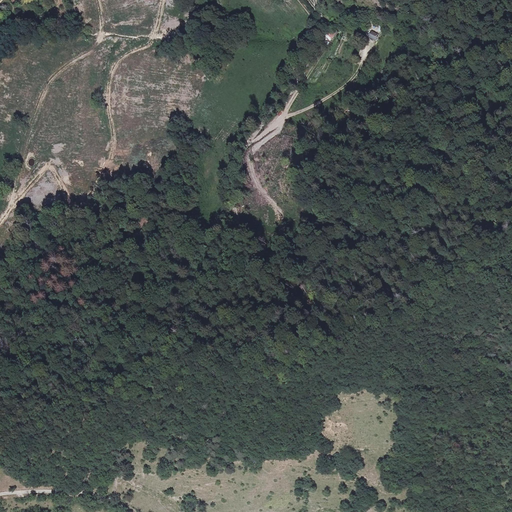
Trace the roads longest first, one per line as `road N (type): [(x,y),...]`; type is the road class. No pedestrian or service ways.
road 1 (track): [(0,435),(91,384),(116,355),(166,322),(231,245),(231,174),(322,24),(298,0)]
road 2 (track): [(258,135),(345,87),(371,41)]
road 3 (track): [(132,511),(93,493),(0,494)]
